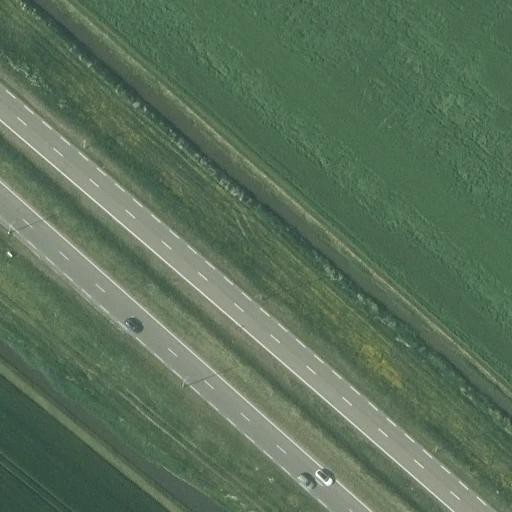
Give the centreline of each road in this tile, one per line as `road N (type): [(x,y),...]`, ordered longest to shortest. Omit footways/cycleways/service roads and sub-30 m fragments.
road 1 (primary): [(453,511),(0,109)]
road 2 (primary): [(0,195),(359,511)]
